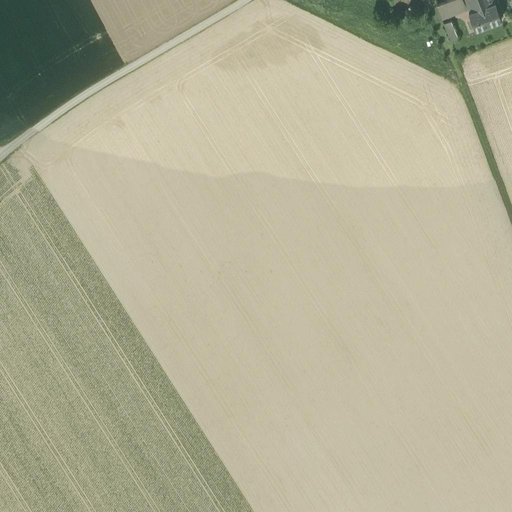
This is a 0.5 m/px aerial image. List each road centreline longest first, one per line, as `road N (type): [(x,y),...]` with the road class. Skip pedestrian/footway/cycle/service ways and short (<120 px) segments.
road 1 (unclassified): [(245,0),(0,152)]
road 2 (track): [(428,0),(511,221)]
